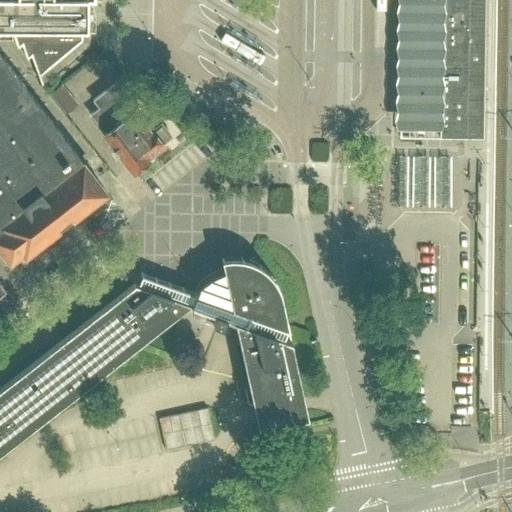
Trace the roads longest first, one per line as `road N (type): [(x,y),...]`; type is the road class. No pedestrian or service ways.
road 1 (residential): [(0,356),(157,240),(201,228),(301,236),(325,258)]
road 2 (residential): [(376,497),(325,258)]
